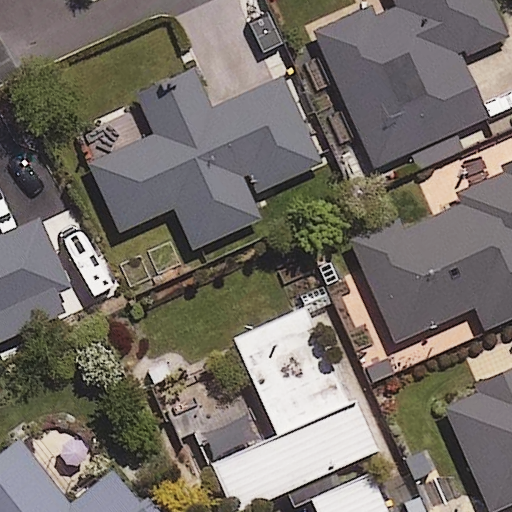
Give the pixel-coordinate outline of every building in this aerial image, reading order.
[(508,34),(493,0),(381,0),(315,29),(373,165),(412,148),(420,166),(463,147),(455,128),(487,114),(461,54),(508,34)] [(210,105),(193,69),(137,95),(154,132),(89,162),(120,229),(174,204),(193,246),(261,215),(251,192),(321,160),(281,73),(210,105)] [(511,160),(455,185),(462,201),(406,226),(401,215),(350,238),(394,339),(475,304),(484,326),(511,313),(511,160)] [(0,337),(76,304),(36,216),(0,232),(0,337)] [(277,431),(351,402),(309,303),(235,334),(277,431)] [(511,500),(511,373),(444,403),(492,510),(511,500)] [(351,402),(277,431),(209,460),(230,510),(371,449),(351,402)] [(67,500),(21,435),(0,449),(0,511),(153,511),(119,463),(67,500)] [(389,511),(370,470),(312,496),(318,511),(389,511)]
